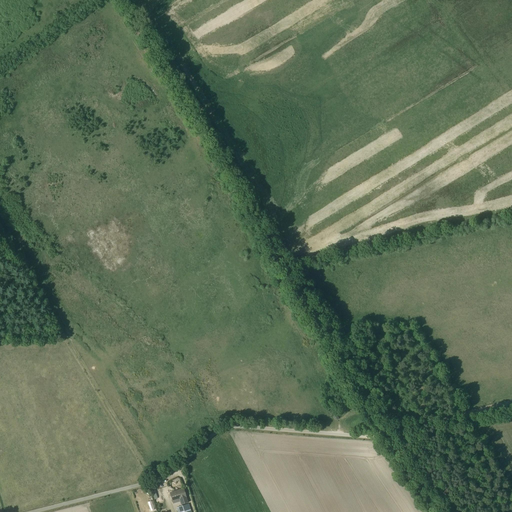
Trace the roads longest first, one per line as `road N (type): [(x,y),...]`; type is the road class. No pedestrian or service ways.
road 1 (track): [(136,0),(391,426)]
road 2 (unclassified): [(34,511),(165,476),(224,428),(374,436)]
road 3 (track): [(374,436),(511,403)]
